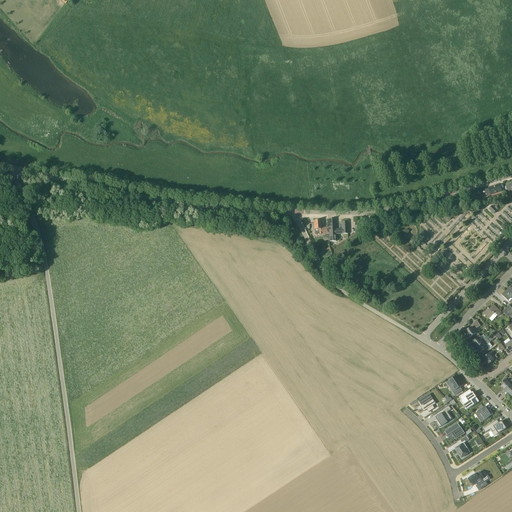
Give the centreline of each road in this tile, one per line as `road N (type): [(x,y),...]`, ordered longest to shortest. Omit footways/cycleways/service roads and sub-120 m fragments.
road 1 (unclassified): [(74,511),(41,247),(11,165)]
road 2 (unclassified): [(295,211),(187,203),(11,165)]
road 3 (residential): [(295,211),(394,208),(511,174)]
road 4 (residential): [(422,338),(338,290),(317,264),(295,211)]
